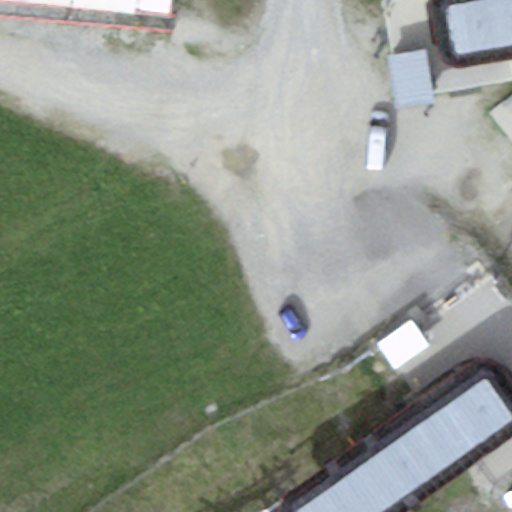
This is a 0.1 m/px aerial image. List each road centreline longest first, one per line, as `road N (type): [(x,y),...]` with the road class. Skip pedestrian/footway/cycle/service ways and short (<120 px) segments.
road 1 (track): [(0,58),(250,108)]
road 2 (track): [(250,108),(326,17),(330,0)]
